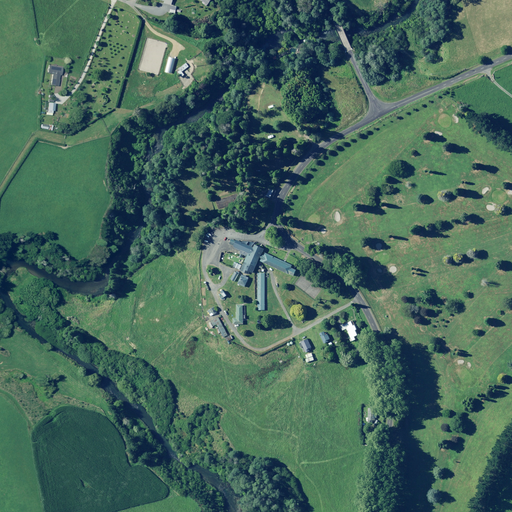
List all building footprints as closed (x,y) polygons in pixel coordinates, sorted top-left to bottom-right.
[(175,59),(169,57),(165,72),(171,73),(175,59)] [(179,68),(180,70),(178,72),(181,77),(185,75),(182,71),(189,67),(186,63),(179,68)] [(62,67),(48,65),(47,73),(52,74),(50,85),(57,86),(59,75),(61,75),(62,67)] [(266,197),(273,200),(277,188),(270,185),(266,197)] [(254,279),(263,262),(295,278),(299,271),(268,255),(270,251),(264,248),(258,245),(256,250),(240,242),(236,249),(252,258),(243,273),(254,279)] [(245,262),(232,255),(227,265),(240,272),(245,262)] [(240,272),(235,270),(231,279),(235,281),(240,272)] [(270,311),(268,276),(260,276),(261,312),(270,311)] [(252,281),(244,277),(239,287),(248,291),(252,281)] [(217,313),(214,307),(208,311),(211,316),(217,313)] [(245,308),(238,308),(239,327),(246,327),(245,308)] [(228,335),(218,317),(211,321),(214,326),(217,324),(224,337),(228,335)] [(353,326),(351,321),(340,326),(342,330),(346,328),(351,338),(349,339),(350,342),(355,340),(354,337),(357,335),(355,330),(357,330),(355,326),(353,326)] [(327,335),(326,333),(321,335),(324,343),(328,342),(328,340),(330,339),(328,334),(327,335)] [(311,348),(307,339),(299,344),(301,347),(303,346),(306,353),(310,351),(309,349),(311,348)]
